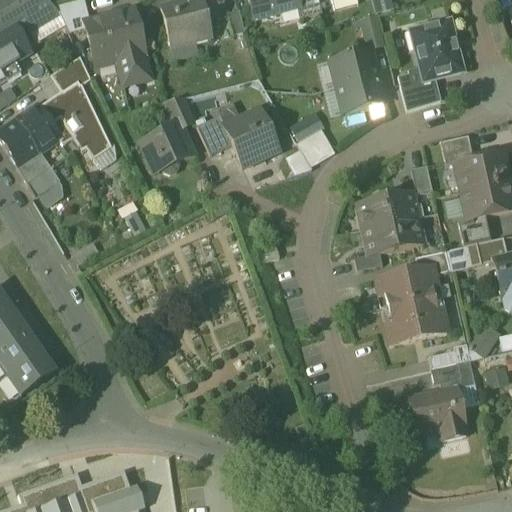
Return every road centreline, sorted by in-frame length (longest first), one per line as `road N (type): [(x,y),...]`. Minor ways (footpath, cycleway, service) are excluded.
road 1 (residential): [(362,505),(365,464),(355,418),(308,259),(319,197),(365,150),(470,120),(498,99)]
road 2 (residential): [(122,425),(89,328),(0,180)]
road 3 (residential): [(362,505),(122,425)]
road 4 (unclassified): [(122,425),(0,465)]
